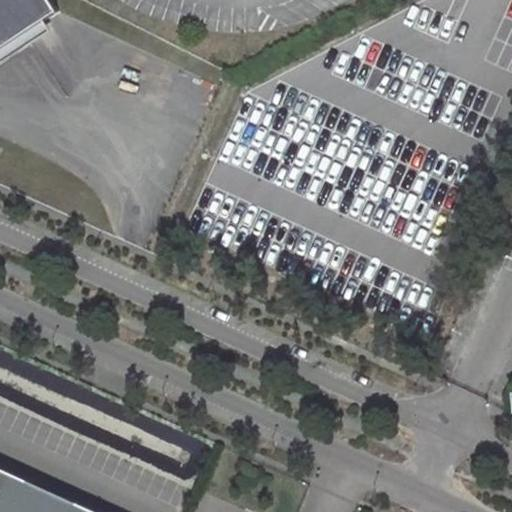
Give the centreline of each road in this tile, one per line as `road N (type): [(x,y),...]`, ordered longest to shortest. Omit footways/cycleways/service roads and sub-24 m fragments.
road 1 (unclassified): [(449,431),(0,229)]
road 2 (unclassified): [(0,310),(417,500)]
road 3 (unclassified): [(449,431),(511,295)]
